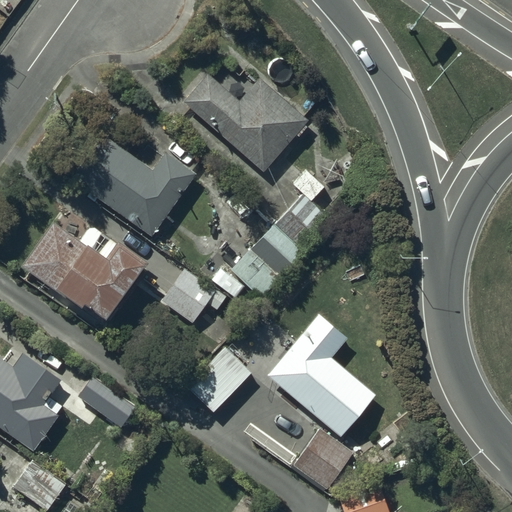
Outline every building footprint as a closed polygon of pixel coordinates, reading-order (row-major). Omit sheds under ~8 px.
[(208,66),(180,99),(262,167),(306,113),(256,72),(240,92),(208,66)] [(69,176),(151,231),(194,167),(164,144),(150,163),(101,127),(69,176)] [(304,164),(291,179),(310,196),(324,181),(304,164)] [(335,221),(301,189),(229,266),(260,295),(302,249),(306,253),(335,221)] [(59,201),(19,260),(54,283),(56,281),(81,298),(83,294),(104,309),(143,251),(116,233),(113,237),(59,201)] [(226,294),(182,264),(164,291),(196,313),(205,300),(216,308),(226,294)] [(245,283),(219,264),(210,276),(236,295),(245,283)] [(316,306),(265,369),(340,433),(376,388),(331,352),(348,331),(316,306)] [(223,340),(184,380),(211,407),(250,367),(223,340)] [(11,360),(0,352),(0,422),(31,445),(62,402),(46,390),(58,372),(21,345),(11,360)] [(133,402),(90,372),(74,394),(117,425),(133,402)] [(318,423),(291,460),(327,485),(353,448),(318,423)] [(29,455),(10,482),(45,507),(64,481),(29,455)] [(339,496),(345,511),(390,511),(379,481),(339,496)] [(256,511),(263,503),(242,488),(225,511),(256,511)]
